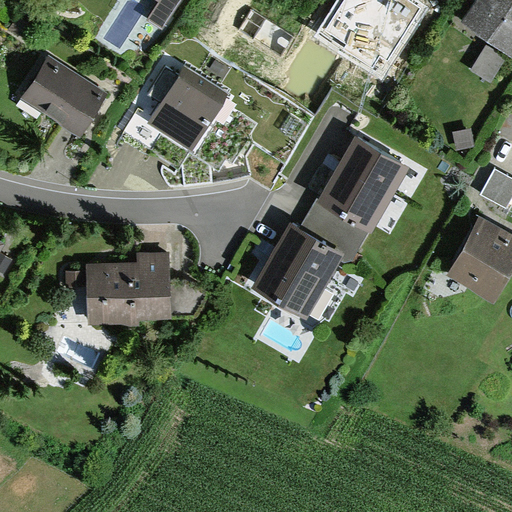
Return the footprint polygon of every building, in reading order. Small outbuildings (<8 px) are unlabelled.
[(153,0),(143,16),(164,29),(182,0),(153,0)] [(371,0),(340,0),(320,33),(377,68),(406,21),(371,0)] [(511,0),(471,0),(461,15),(511,48),(511,0)] [(233,33),(276,61),(292,36),(248,8),(233,33)] [(507,55),(487,42),(470,67),(490,80),(507,55)] [(78,129),(104,89),(48,53),(22,93),(78,129)] [(179,69),(148,120),(193,147),(224,96),(194,78),(179,69)] [(456,147),(474,144),(471,125),(452,129),(456,147)] [(338,165),(321,195),(372,224),(409,160),(357,131),(338,165)] [(511,193),(511,175),(495,165),(480,191),(505,205),(511,193)] [(511,265),(511,229),(479,212),(448,272),(470,283),(496,296),(511,265)] [(272,251),(256,281),(308,310),(343,247),(291,218),(272,251)] [(138,259),(87,260),(87,268),(67,268),(67,283),(89,283),(90,319),(140,319),(140,311),(169,311),(168,248),(138,249),(138,259)]
